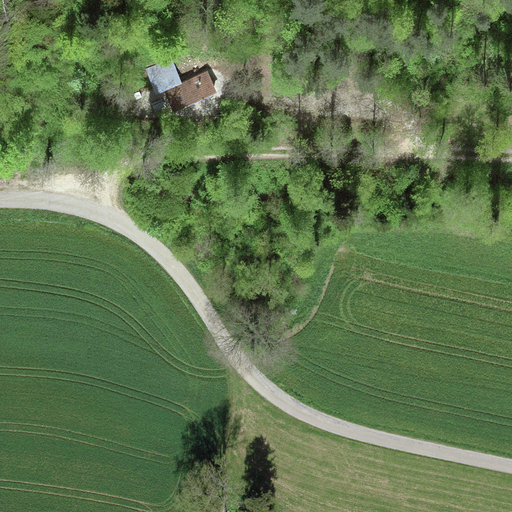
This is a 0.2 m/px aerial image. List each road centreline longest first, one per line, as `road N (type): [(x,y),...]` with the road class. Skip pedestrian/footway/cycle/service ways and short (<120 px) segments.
road 1 (unclassified): [(511,471),(361,440),(296,416),(255,382),(143,242),(93,216),(47,204),(0,204)]
road 2 (track): [(93,216),(135,162),(163,154),(511,154)]
